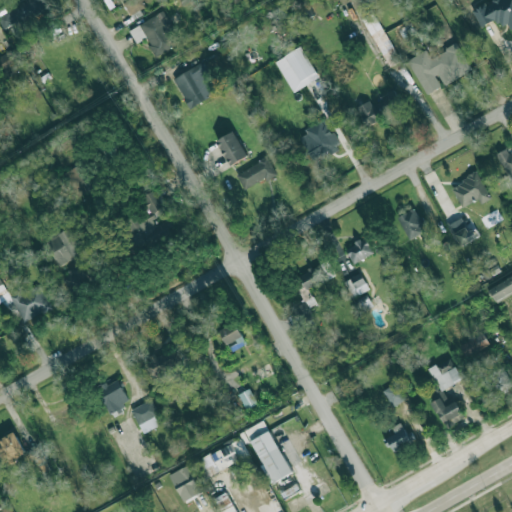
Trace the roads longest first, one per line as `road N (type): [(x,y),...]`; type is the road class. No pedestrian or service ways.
road 1 (residential): [(0,399),(511,107)]
road 2 (residential): [(84,0),(367,485)]
road 3 (secondary): [(511,429),(362,511)]
